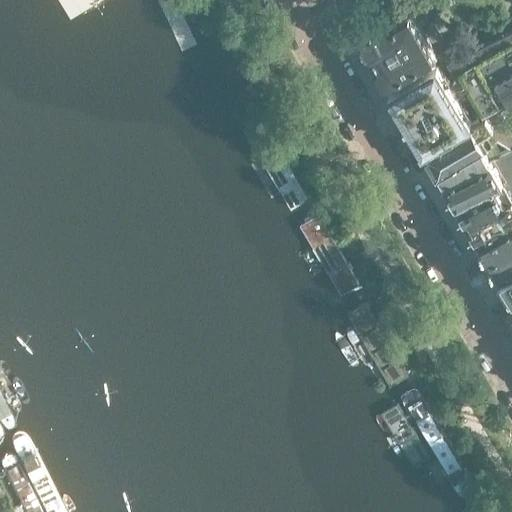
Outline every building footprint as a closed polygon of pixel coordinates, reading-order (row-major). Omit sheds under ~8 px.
[(511,14),(465,37),(470,46),(448,57),(448,56),(447,56),(452,65),(460,78),(450,85),(442,71),(437,62),(423,70),(420,63),(437,53),(436,52),(447,45),(422,2),(411,9),(410,8),(380,26),(372,24),(371,24),(366,16),(356,22),(361,30),(360,31),(359,38),(366,50),(373,52),(376,51),(380,58),(378,59),(376,67),(383,79),(390,81),(391,80),(395,87),(389,90),(410,126),(468,91),(474,102),(482,115),(486,112),(511,96),(511,14)] [(452,65),(447,56),(437,62),(442,71),(452,65)] [(471,121),(464,109),(474,102),(468,91),(410,126),(424,148),(425,149),(471,121)] [(439,171),(498,138),(505,142),(509,140),(501,122),(498,122),(496,123),(494,119),(492,121),(486,112),(482,115),(471,121),(425,149),(438,171),(439,171)] [(485,161),(485,160),(511,146),(505,142),(498,138),(439,171),(445,182),(485,161)] [(276,140),(258,150),(293,211),(312,200),(276,140)] [(511,146),(485,160),(485,161),(445,182),(457,202),(496,184),(506,179),(511,188),(511,146)] [(511,188),(506,179),(496,184),(457,202),(479,239),(511,220),(511,188)] [(320,214),(300,225),(342,295),(362,283),(320,214)] [(511,220),(479,239),(500,274),(510,290),(511,293),(511,220)] [(369,301),(349,312),(388,383),(408,372),(369,301)] [(403,399),(403,400),(462,498),(478,488),(419,390),(418,389),(417,388),(415,388),(414,387),(412,387),(410,388),(409,388),(407,389),(406,390),(405,391),(404,393),(403,394),(403,396),(403,397),(403,399)] [(0,421),(4,427),(5,428),(6,429),(8,429),(9,429),(10,429),(12,428),(13,427),(14,426),(15,425),(15,424),(16,423),(16,421),(16,420),(0,391),(0,421)] [(389,405),(391,416),(415,455),(427,462),(429,461),(429,447),(405,407),(395,401),(389,405)] [(24,430),(11,436),(14,445),(47,511),(68,511),(30,438),(24,430)] [(4,466),(4,468),(26,511),(43,511),(19,460),(17,458),(15,457),(14,455),(11,454),(9,453),(7,453),(5,452),(4,455),(4,458),(4,460),(4,463),(4,466)] [(494,511),(487,500),(473,508),(474,511),(494,511)]
